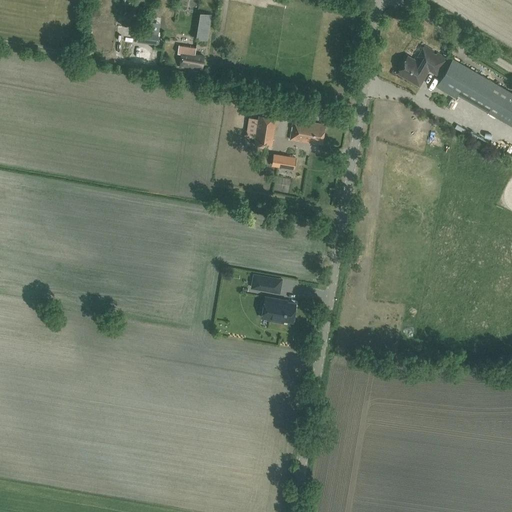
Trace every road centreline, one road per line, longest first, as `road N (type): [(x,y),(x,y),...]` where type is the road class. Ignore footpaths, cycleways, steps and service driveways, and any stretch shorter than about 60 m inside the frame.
road 1 (tertiary): [(294,511),(378,0)]
road 2 (track): [(391,0),(511,68)]
